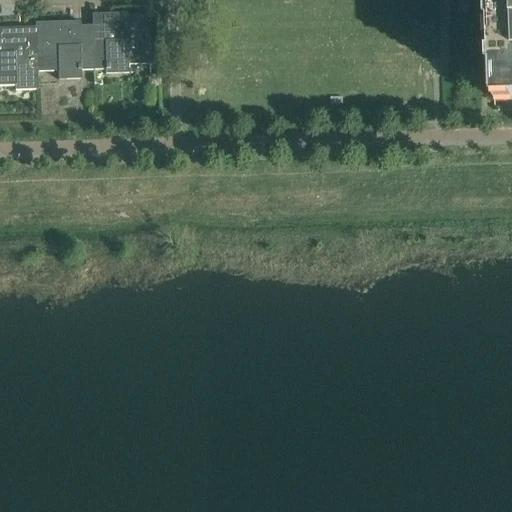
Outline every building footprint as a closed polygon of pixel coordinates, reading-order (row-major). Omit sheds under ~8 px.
[(462,100),(459,13),(458,0),(207,0),(208,3),(208,20),(208,29),(211,108),(331,104),(331,98),(342,97),(342,104),(435,101),(443,101),(462,100)] [(511,0),(490,0),(491,12),(495,12),(496,23),(493,23),(494,43),(499,43),(499,54),(497,54),(497,68),(493,68),(494,99),(511,98),(511,0)] [(128,66),(150,65),(148,16),(103,17),(103,26),(91,26),(93,71),(105,70),(105,75),(128,74),(128,66)] [(81,71),(93,71),(91,26),(80,26),(80,22),(35,23),(36,77),(37,77),(37,72),(58,72),(58,81),(81,80),(81,71)] [(0,86),(15,86),(16,91),(37,90),(36,77),(35,23),(35,28),(0,28),(0,86)]
